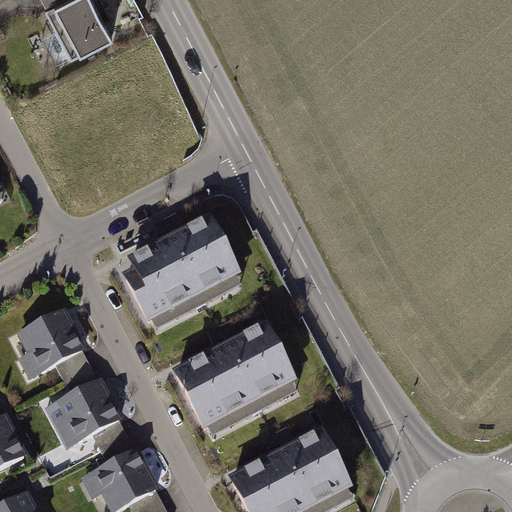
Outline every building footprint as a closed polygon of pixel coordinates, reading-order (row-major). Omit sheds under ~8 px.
[(95,0),(45,0),(76,57),(115,36),(95,0)] [(212,216),(126,259),(134,273),(125,278),(152,331),(246,284),(212,216)] [(33,385),(58,373),(86,358),(90,356),(70,316),(23,340),(32,358),(22,364),(33,385)] [(267,325),(174,374),(211,441),(303,392),(267,325)] [(101,387),(86,358),(58,373),(73,402),(101,387)] [(68,455),(95,441),(122,427),(125,426),(104,385),(101,387),(73,402),(58,409),(67,428),(57,433),(68,455)] [(0,477),(30,462),(10,422),(0,427),(0,477)] [(136,455),(122,427),(95,441),(109,469),(136,455)] [(322,429),(229,479),(246,511),(328,511),(358,496),(322,429)] [(111,511),(124,511),(130,509),(158,495),(161,493),(141,453),(136,455),(109,469),(80,484),(89,502),(103,495),(111,511)] [(166,511),(158,495),(130,509),(131,511),(166,511)] [(36,511),(29,498),(1,511),(36,511)]
